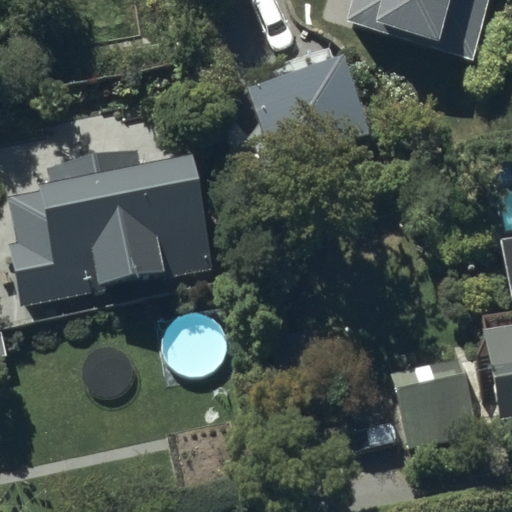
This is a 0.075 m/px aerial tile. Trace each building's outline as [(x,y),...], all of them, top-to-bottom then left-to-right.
[(351,0),(348,17),(470,52),(483,0),(351,0)] [(343,47),(247,82),(275,159),(371,123),(343,47)] [(137,146),(48,163),(51,176),(42,178),(43,186),(10,192),(19,239),(10,241),(22,302),(216,265),(194,148),(140,159),(137,146)] [(511,319),(486,323),(500,411),(511,409),(511,186),(495,189),(511,292),(511,319)] [(460,359),(395,370),(408,452),(473,441),(460,359)]
